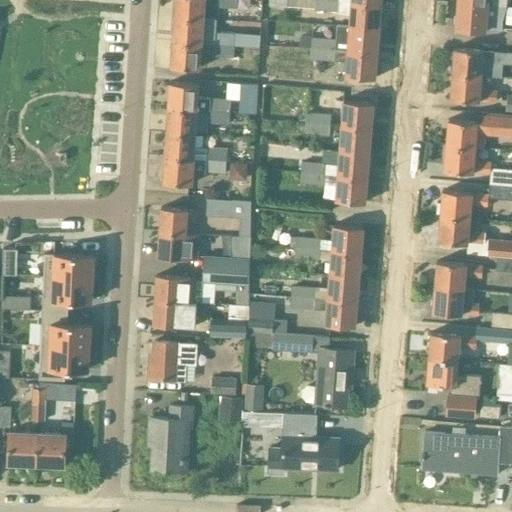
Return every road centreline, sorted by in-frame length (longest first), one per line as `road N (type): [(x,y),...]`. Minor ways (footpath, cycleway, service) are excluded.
road 1 (residential): [(374,511),(419,0)]
road 2 (residential): [(109,508),(126,209)]
road 3 (residential): [(126,209),(142,0)]
road 4 (residential): [(0,211),(126,209)]
